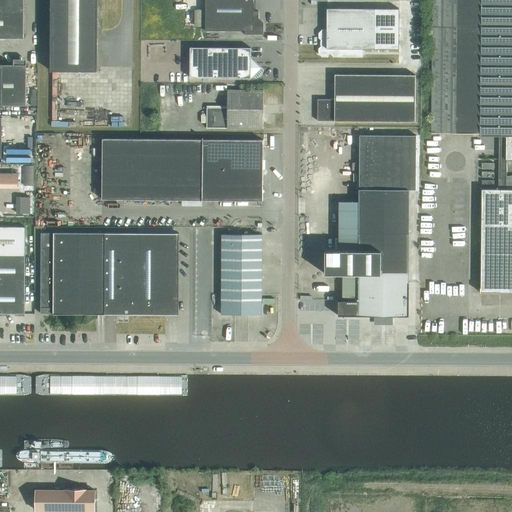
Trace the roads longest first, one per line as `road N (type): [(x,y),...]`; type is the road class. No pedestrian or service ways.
road 1 (unclassified): [(290,359),(291,0)]
road 2 (unclassified): [(0,358),(290,359)]
road 3 (unclassified): [(290,359),(511,361)]
